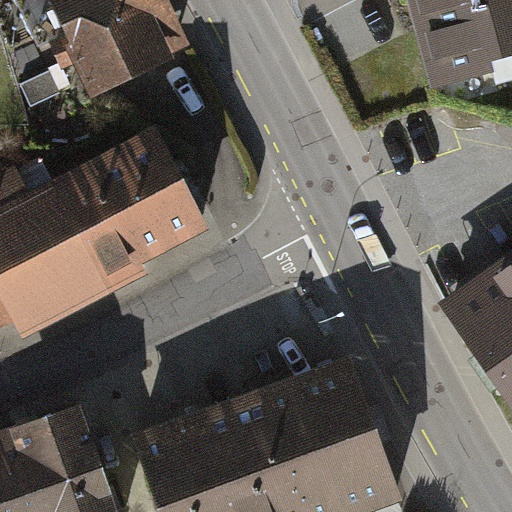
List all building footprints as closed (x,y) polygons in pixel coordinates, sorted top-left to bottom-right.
[(189,37),(172,0),(40,0),(81,87),(189,37)] [(511,0),(410,0),(428,72),(511,51),(511,0)] [(209,228),(152,118),(24,184),(12,161),(0,167),(0,297),(16,327),(209,228)] [(511,245),(440,296),(511,397),(511,245)] [(137,416),(171,511),(357,511),(404,496),(350,342),(137,416)] [(0,419),(0,511),(129,511),(83,388),(0,419)]
